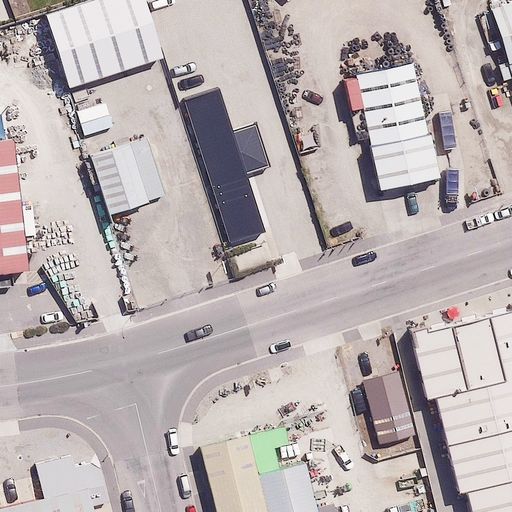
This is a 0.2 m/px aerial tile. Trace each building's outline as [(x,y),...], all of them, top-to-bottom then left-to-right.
[(135,0),(103,0),(37,22),(60,93),(156,62),(135,0)] [(185,0),(144,0),(157,35),(193,22),(185,0)] [(511,0),(498,0),(482,5),(501,64),(511,60),(511,0)] [(511,60),(501,64),(511,99),(511,60)] [(372,192),(426,180),(402,68),(348,79),(372,192)] [(210,91),(173,103),(218,247),(255,235),(210,91)] [(134,143),(84,158),(103,219),(153,204),(134,143)] [(0,272),(17,271),(3,146),(0,145),(0,272)] [(511,511),(511,310),(404,336),(418,397),(427,395),(450,492),(456,491),(461,511),(511,511)] [(391,377),(352,386),(367,450),(406,441),(391,377)] [(241,438),(194,449),(208,511),(259,511),(250,473),(241,438)] [(35,499),(0,507),(0,511),(83,511),(70,458),(28,468),(35,499)] [(250,473),(259,511),(305,511),(293,463),(250,473)] [(16,467),(0,468),(0,500),(20,498),(16,467)] [(315,495),(318,511),(339,511),(335,490),(315,495)]
